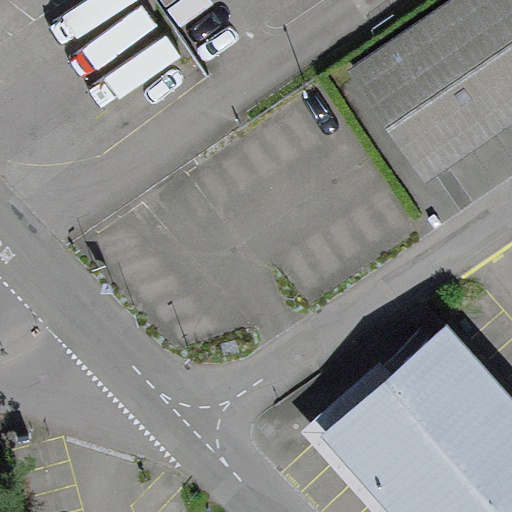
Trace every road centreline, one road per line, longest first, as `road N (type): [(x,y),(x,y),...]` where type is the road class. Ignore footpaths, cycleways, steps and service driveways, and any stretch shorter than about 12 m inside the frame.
road 1 (residential): [(511,206),(192,428)]
road 2 (residential): [(0,231),(192,428)]
